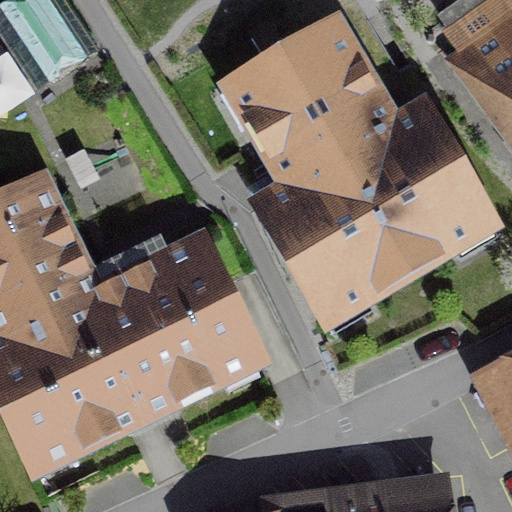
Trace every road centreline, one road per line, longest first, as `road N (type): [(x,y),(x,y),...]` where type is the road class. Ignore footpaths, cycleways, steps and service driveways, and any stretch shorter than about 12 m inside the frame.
road 1 (residential): [(203,511),(428,400)]
road 2 (residential): [(428,400),(473,511)]
